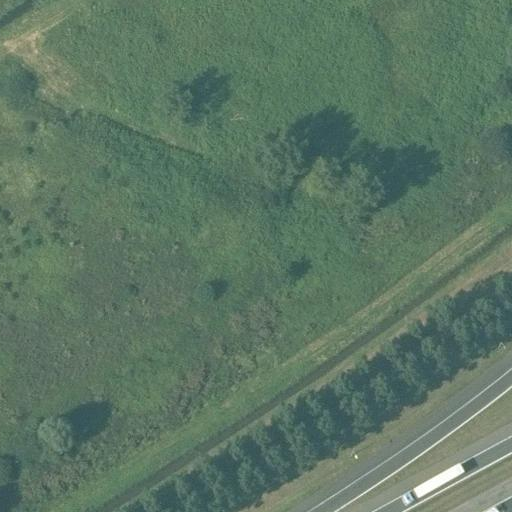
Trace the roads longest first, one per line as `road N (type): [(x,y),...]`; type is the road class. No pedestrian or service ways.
road 1 (motorway): [(511,377),(323,511)]
road 2 (motorway): [(511,445),(390,511)]
